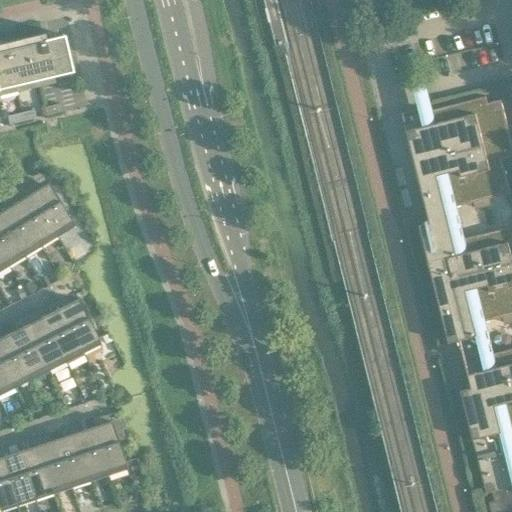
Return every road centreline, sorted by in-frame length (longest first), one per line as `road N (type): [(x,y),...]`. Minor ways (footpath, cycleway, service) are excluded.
road 1 (secondary): [(135,0),(189,212),(260,373)]
road 2 (secondary): [(260,373),(219,169)]
road 3 (secondary): [(219,169),(170,0)]
road 4 (secondary): [(219,169),(190,0)]
road 5 (secondary): [(260,373),(295,511)]
